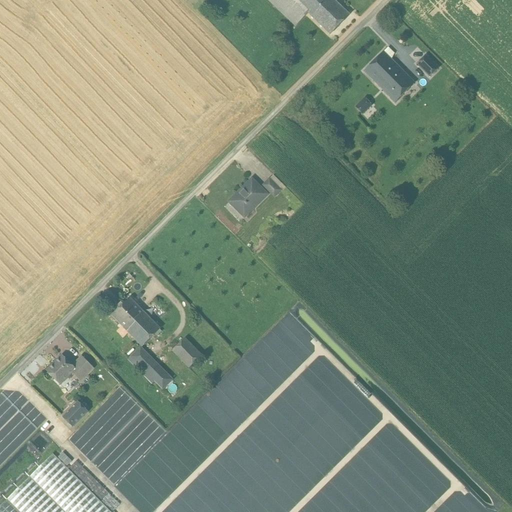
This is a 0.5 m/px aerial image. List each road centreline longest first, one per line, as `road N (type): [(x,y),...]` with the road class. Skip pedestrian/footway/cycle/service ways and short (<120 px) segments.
road 1 (track): [(0,381),(384,0)]
road 2 (track): [(130,253),(181,307),(179,333),(157,350)]
